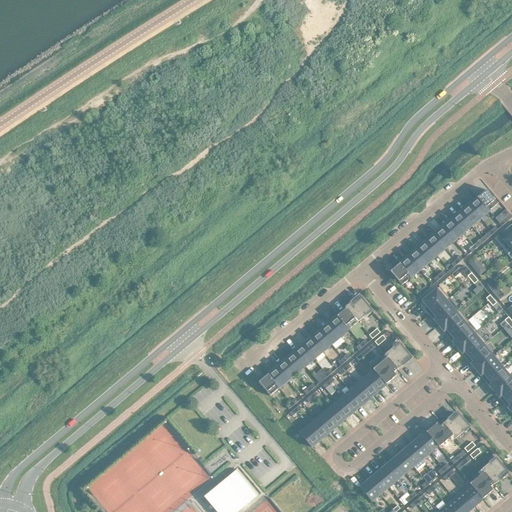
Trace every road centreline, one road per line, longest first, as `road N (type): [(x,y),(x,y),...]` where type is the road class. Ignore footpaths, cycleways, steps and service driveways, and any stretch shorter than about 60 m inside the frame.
road 1 (secondary): [(481,60),(412,119),(380,163),(21,462),(3,498)]
road 2 (secondary): [(19,502),(38,462),(376,179),(424,122),(488,68)]
road 3 (tertiary): [(0,120),(185,0)]
road 4 (residential): [(493,159),(359,266)]
road 5 (residential): [(359,266),(242,365)]
road 6 (residential): [(342,444),(445,363)]
road 7 (residential): [(359,266),(445,363)]
